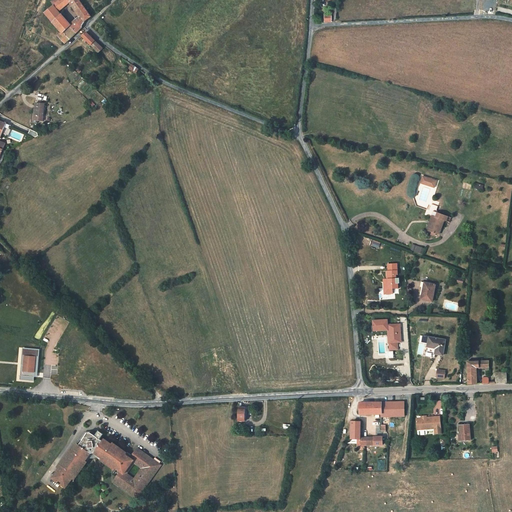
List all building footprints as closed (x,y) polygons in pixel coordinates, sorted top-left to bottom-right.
[(80,1),(79,0),(52,0),(47,5),(50,9),(41,16),(58,37),(54,40),(59,46),(60,47),(77,33),(77,29),(80,26),(88,22),(77,3),(80,1)] [(324,17),(324,23),(336,23),(337,9),(333,8),(332,16),(324,17)] [(78,40),(95,56),(99,52),(82,35),(78,40)] [(131,64),(128,69),(137,74),(139,69),(131,64)] [(127,69),(124,73),(131,78),(134,75),(127,69)] [(34,120),(41,121),(43,105),(36,104),(34,120)] [(0,137),(2,138),(9,125),(0,120),(0,137)] [(416,182),(414,189),(428,194),(430,187),(416,182)] [(429,223),(427,222),(421,236),(431,240),(436,226),(440,228),(442,223),(430,219),(429,223)] [(410,250),(424,255),(426,249),(412,244),(410,250)] [(392,295),(389,270),(379,271),(380,278),(379,278),(380,285),(378,286),(378,292),(382,292),(382,296),(392,295)] [(414,305),(425,307),(428,290),(418,288),(414,305)] [(373,331),(388,330),(388,319),(372,320),(373,331)] [(385,357),(393,356),(393,350),(396,350),(394,332),(382,333),(383,351),(385,351),(385,357)] [(423,343),(421,354),(430,356),(429,360),(437,362),(440,346),(423,343)] [(38,360),(27,359),(26,368),(25,375),(22,374),(22,379),(36,380),(38,360)] [(463,363),(464,385),(473,385),(472,370),(483,369),(483,362),(463,363)] [(491,374),(491,384),(504,383),(503,373),(491,374)] [(439,378),(432,377),(431,384),(438,385),(439,378)] [(401,411),(384,412),(384,422),(379,422),(379,423),(380,426),(402,426),(401,411)] [(357,424),(379,423),(379,422),(379,412),(357,413),(357,424)] [(417,426),(412,427),(413,438),(430,437),(430,442),(437,442),(435,425),(422,426),(417,426)] [(458,427),(458,435),(461,435),(461,442),(469,441),(468,426),(458,427)] [(114,471),(115,469),(119,472),(112,483),(136,499),(162,465),(159,463),(161,462),(155,457),(154,459),(137,447),(131,455),(112,442),(111,444),(103,438),(101,441),(99,439),(102,434),(97,431),(94,435),(89,432),(85,433),(78,445),(75,443),(69,451),(68,450),(56,467),(57,468),(50,478),(65,489),(72,479),(74,480),(86,462),(85,461),(90,454),(93,453),(100,459),(99,460),(114,471)] [(346,431),(346,449),(354,448),(355,455),(380,454),(380,445),(358,447),(357,431),(346,431)]
